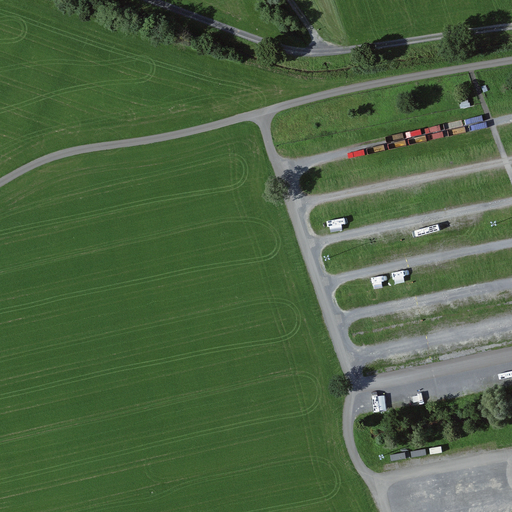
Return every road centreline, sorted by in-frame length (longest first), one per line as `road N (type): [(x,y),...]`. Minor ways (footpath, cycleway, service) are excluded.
road 1 (track): [(511,60),(57,155),(0,184)]
road 2 (track): [(261,113),(350,375),(348,435),(374,485)]
road 3 (track): [(145,0),(307,55),(511,26)]
road 4 (track): [(351,393),(511,367)]
